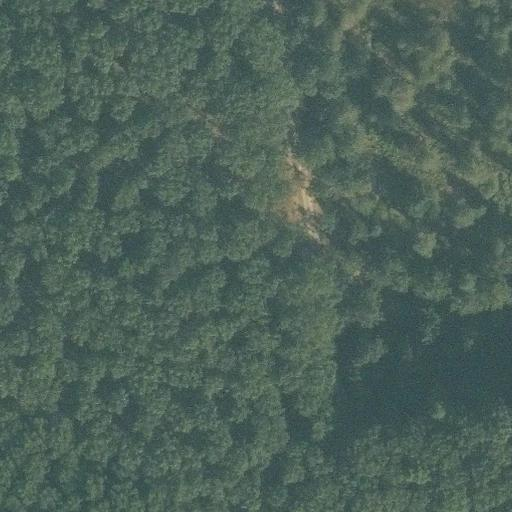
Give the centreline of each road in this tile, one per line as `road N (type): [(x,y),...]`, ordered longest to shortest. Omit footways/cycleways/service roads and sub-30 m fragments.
road 1 (track): [(294,0),(337,288)]
road 2 (track): [(337,288),(371,511)]
